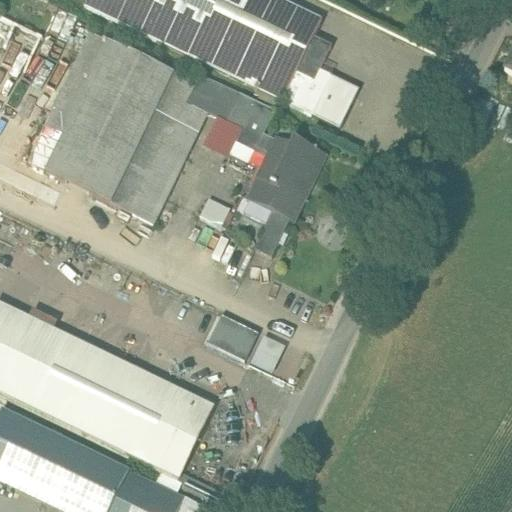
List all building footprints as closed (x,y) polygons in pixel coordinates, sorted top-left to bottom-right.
[(87,0),(84,8),(155,43),(176,0),(192,0),(197,2),(198,0),(87,0)] [(198,0),(197,2),(192,0),(176,0),(155,43),(192,60),(221,0),(198,0)] [(322,23),(274,0),(221,0),(192,60),(311,118),(330,79),(319,74),(331,49),(313,40),(322,23)] [(441,32),(420,22),(414,35),(435,45),(441,32)] [(195,86),(90,35),(27,166),(131,217),(132,216),(186,105),(195,86)] [(239,96),(199,77),(195,86),(186,105),(207,116),(225,125),(239,96)] [(275,113),(239,96),(225,125),(242,133),(244,128),(263,137),(275,113)] [(207,116),(186,105),(132,216),(154,226),(207,116)] [(291,147),(276,140),(275,143),(263,137),(244,128),(242,133),(237,142),(268,157),(246,202),(272,215),(254,252),(272,261),(289,223),(294,226),(326,158),(293,142),(291,147)] [(220,229),(229,210),(208,200),(199,218),(220,229)] [(194,401),(0,306),(0,398),(159,475),(194,401)] [(258,338),(221,320),(208,347),(244,365),(258,338)] [(194,401),(159,475),(178,484),(213,410),(194,401)] [(109,511),(129,474),(1,413),(0,415),(0,476),(73,511),(109,511)] [(206,511),(207,511),(129,474),(109,511),(206,511)]
